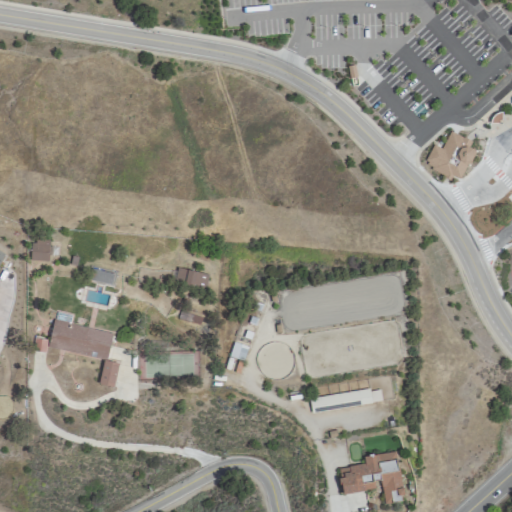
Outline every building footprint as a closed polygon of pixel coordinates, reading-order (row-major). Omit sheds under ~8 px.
[(346,66),(353,65),(355,76),(348,78),(346,66)] [(500,118),(500,111),(495,112),(491,114),(489,117),(488,122),(496,122),(500,118)] [(448,129),(465,138),(469,141),(467,146),(469,147),(470,153),(457,179),(451,176),(449,180),(429,169),(430,168),(424,165),(425,163),(422,161),(431,142),(439,146),(448,129)] [(30,260),(47,261),(48,240),(30,239),(30,260)] [(204,290),(208,275),(176,267),(173,282),(204,290)] [(112,333),(52,320),(46,347),(106,360),(112,333)] [(117,362),(102,360),(98,384),(113,386),(117,362)] [(383,503),(402,500),(395,451),(362,456),(363,464),(337,467),(341,493),(374,489),(373,479),(379,478),(383,503)]
